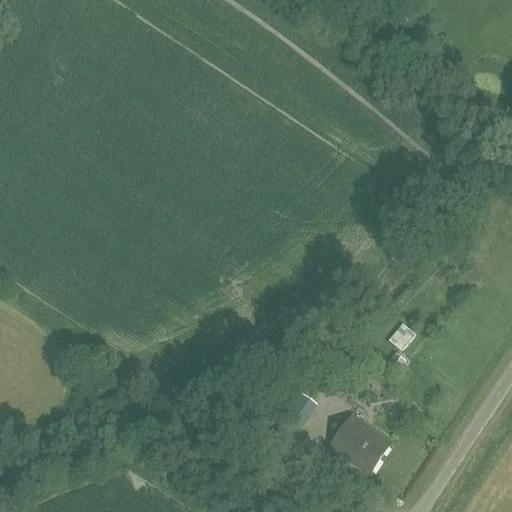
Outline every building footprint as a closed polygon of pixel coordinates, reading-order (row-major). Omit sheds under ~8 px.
[(331,279),(292,314),(315,341),(355,306),(331,279)] [(416,337),(403,325),(389,342),(402,353),(416,337)] [(396,355),(388,364),(399,373),(407,363),(396,355)] [(286,449),(317,406),(297,392),(266,435),(286,449)] [(370,478),(393,445),(353,418),(331,451),(370,478)]
